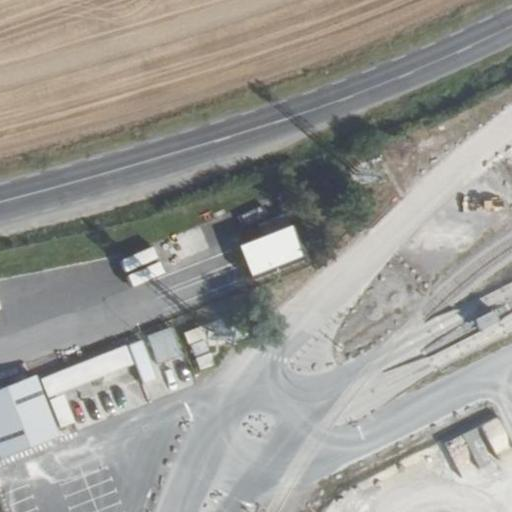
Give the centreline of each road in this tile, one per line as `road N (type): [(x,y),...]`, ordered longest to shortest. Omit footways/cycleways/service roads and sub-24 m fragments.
road 1 (tertiary): [(0,199),(234,136),(389,84),(511,29)]
road 2 (unknown): [(248,391),(279,345),(419,204),(511,125)]
road 3 (residential): [(245,511),(276,476),(394,438),(511,379)]
road 4 (unknown): [(167,414),(61,453),(55,482),(65,511)]
road 5 (unknown): [(193,511),(210,448),(248,391)]
